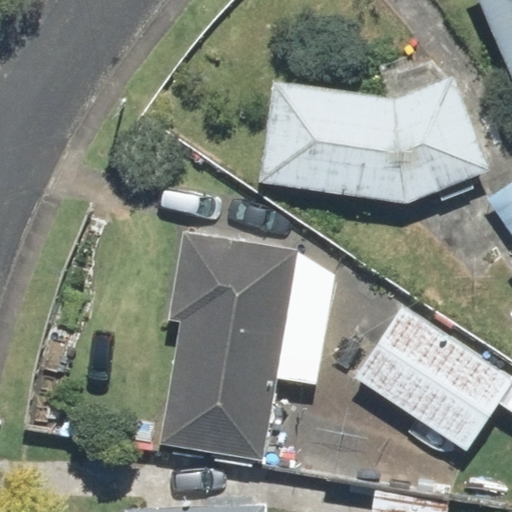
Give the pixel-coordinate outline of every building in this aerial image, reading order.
[(511,0),(474,0),(511,86),(511,0)] [(257,182),(403,204),(486,170),(448,78),(393,100),(272,83),(257,182)] [(511,245),(511,258),(509,260),(511,263),(511,181),(482,202),(511,245)] [(291,255),(174,235),(158,322),(171,324),(150,444),(252,462),(267,379),(309,386),(328,277),(291,255)] [(511,381),(511,376),(402,304),(326,417),(439,491),(511,381)] [(511,473),(466,471),(465,504),(511,506),(511,473)] [(374,492),(370,511),(445,511),(447,503),(374,492)]
